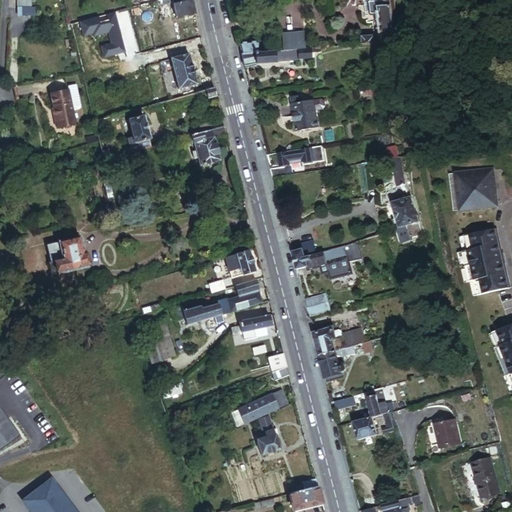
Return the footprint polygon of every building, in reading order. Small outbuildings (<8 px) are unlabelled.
[(30,0),(15,0),(16,10),(17,10),(17,19),(33,19),(33,9),(31,9),(30,0)] [(196,15),(191,0),(166,0),(163,1),(166,12),(174,10),(177,20),(196,15)] [(376,0),(377,0),(368,1),(369,14),(373,14),(374,21),(380,20),(382,42),(398,41),(398,35),(396,35),(392,0),(376,0)] [(282,50),(306,49),(304,30),(281,32),(282,50)] [(259,42),(240,43),(243,54),(260,52),(259,42)] [(282,57),(291,56),(291,61),(299,61),(299,59),(313,57),(313,52),(312,48),(306,49),(282,50),(260,52),(243,54),(246,68),(258,64),(277,63),(277,61),(282,60),(282,57)] [(197,84),(190,54),(171,58),(179,89),(197,84)] [(10,66),(9,83),(18,84),(19,67),(10,66)] [(401,84),(381,87),(383,94),(402,90),(401,84)] [(215,87),(206,89),(208,98),(217,96),(215,87)] [(66,92),(49,96),(52,109),(54,117),(71,114),(66,92)] [(300,98),(294,99),(295,106),(294,106),(299,133),(321,128),(317,112),(315,102),(301,105),(300,98)] [(322,101),(315,102),(317,112),(324,111),(325,108),(324,102),(322,101)] [(91,110),(83,112),(85,119),(93,117),(91,110)] [(71,114),(54,117),(57,127),(74,123),(71,114)] [(143,116),(128,121),(132,138),(134,144),(140,142),(143,149),(151,147),(143,116)] [(222,163),(215,139),(227,136),(224,126),(192,135),(194,147),(191,148),(193,154),(196,153),(201,170),(211,170),(216,168),(222,163)] [(322,148),(280,153),(282,165),(304,162),(305,163),(315,162),(315,161),(324,160),(322,148)] [(108,150),(101,151),(104,160),(110,158),(108,150)] [(410,157),(403,158),(404,173),(412,172),(410,157)] [(400,159),(393,160),(398,187),(404,184),(400,159)] [(382,173),(380,162),(373,163),(375,174),(382,173)] [(292,167),(273,170),(274,177),(293,174),(292,167)] [(113,196),(106,169),(100,170),(107,197),(113,196)] [(495,169),(458,173),(461,210),(499,207),(495,169)] [(393,203),(392,204),(400,228),(419,222),(411,198),(408,199),(400,201),(393,203)] [(419,222),(400,228),(401,234),(420,228),(421,228),(419,222)] [(420,228),(401,234),(404,241),(422,236),(420,228)] [(497,229),(466,236),(469,251),(463,252),(470,282),(476,281),(479,295),(510,288),(505,264),(503,265),(500,254),(502,253),(497,229)] [(84,256),(80,238),(47,245),(51,262),(57,261),(59,273),(87,266),(86,264),(89,263),(87,255),(84,256)] [(314,241),(303,244),(305,250),(306,257),(317,254),(314,241)] [(327,264),(326,260),(347,254),(349,261),(362,257),(358,242),(337,249),(317,254),(306,257),(305,250),(293,252),(297,270),(310,266),(313,268),(327,264)] [(250,251),(236,255),(242,274),(255,270),(250,251)] [(242,274),(236,255),(228,258),(234,277),(242,274)] [(51,262),(49,263),(52,275),(59,273),(57,261),(51,262)] [(239,298),(227,302),(231,313),(249,308),(245,296),(259,292),(255,280),(235,286),(239,298)] [(211,295),(225,291),(222,282),(208,286),(211,295)] [(262,304),(259,292),(245,296),(249,308),(262,304)] [(326,294),(305,300),(309,317),(330,311),(326,294)] [(186,326),(231,313),(227,302),(227,300),(218,303),(218,306),(204,310),(203,307),(183,313),(181,308),(173,310),(176,321),(184,318),(186,326)] [(269,316),(240,322),(241,328),(242,333),(243,332),(264,328),(271,327),(269,316)] [(164,321),(152,324),(157,341),(145,344),(151,364),(175,357),(164,321)] [(511,325),(494,333),(500,347),(497,348),(509,376),(511,375),(511,377),(511,325)] [(265,333),(264,328),(243,332),(244,341),(256,338),(255,335),(265,333)] [(359,346),(355,332),(343,335),(342,333),(339,330),(334,331),(334,328),(314,334),(320,357),(352,348),(359,346)] [(362,330),(355,332),(359,346),(362,345),(365,344),(362,330)] [(365,344),(362,345),(364,354),(372,352),(370,343),(365,344)] [(352,348),(320,357),(327,384),(344,379),(343,374),(346,371),(343,357),(353,355),(352,348)] [(267,359),(271,374),(287,368),(283,354),(267,359)] [(5,422),(0,414),(0,412),(3,410),(0,406),(0,379),(5,377),(0,365),(0,451),(21,438),(9,420),(5,422)] [(287,368),(271,374),(273,383),(289,377),(287,368)] [(163,382),(165,388),(179,384),(177,378),(163,382)] [(179,384),(165,388),(169,401),(170,404),(181,400),(179,394),(183,393),(180,383),(179,384)] [(169,401),(165,388),(160,390),(164,402),(169,401)] [(282,391),(272,395),(278,409),(288,405),(282,391)] [(367,398),(372,417),(382,414),(389,412),(393,411),(391,403),(386,404),(384,394),(367,398)] [(272,395),(233,412),(239,426),(278,409),(272,395)] [(354,396),(334,402),(336,410),(356,405),(354,396)] [(9,420),(3,410),(0,412),(0,414),(5,422),(9,420)] [(239,426),(233,412),(228,414),(234,428),(239,426)] [(389,412),(382,414),(386,426),(381,428),(383,434),(395,431),(389,412)] [(372,417),(354,422),(358,441),(377,435),(372,417)] [(456,418),(436,422),(442,446),(462,441),(456,418)] [(269,419),(258,422),(261,431),(271,428),(269,419)] [(274,436),(272,431),(262,434),(258,435),(259,441),(256,441),(260,456),(280,450),(275,436),(274,436)] [(492,458),(475,462),(483,496),(500,492),(492,458)] [(302,483),(304,490),(317,487),(315,480),(302,483)] [(73,511),(50,481),(22,503),(29,511),(73,511)] [(321,504),(317,487),(304,490),(289,494),(293,511),(321,504)] [(418,496),(384,506),(385,511),(413,511),(410,501),(415,500),(417,507),(421,506),(418,496)] [(370,497),(357,501),(359,511),(360,511),(375,508),(373,498),(370,497)] [(272,499),(253,504),(255,510),(274,505),(272,499)]
